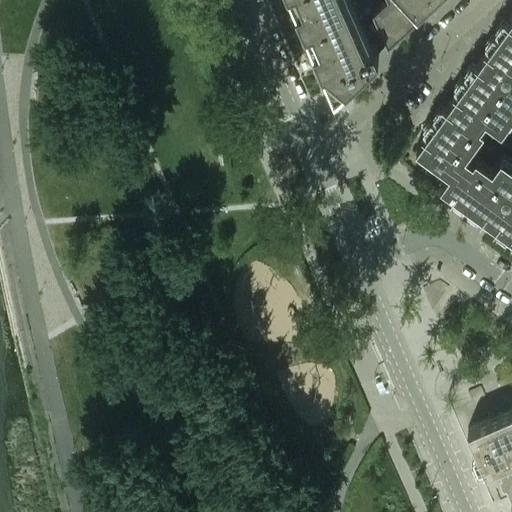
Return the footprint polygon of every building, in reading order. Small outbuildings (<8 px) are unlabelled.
[(409,0),(297,0),(335,87),(405,22),(418,10),(409,0)] [(428,0),(409,0),(418,10),(428,0)] [(511,40),(511,11),(498,31),(511,40)] [(511,105),(511,40),(498,31),(467,73),(511,105)] [(511,105),(467,73),(436,116),(468,140),(461,150),(474,158),(485,143),(499,124),(501,125),(511,110),(511,105)] [(441,179),(467,198),(499,154),(485,143),(474,158),(461,150),(468,140),(436,116),(417,142),(449,167),(441,179)] [(499,154),(467,198),(511,230),(511,228),(511,159),(501,152),(499,154)] [(499,461),(511,491),(511,406),(468,425),(486,467),(499,461)]
